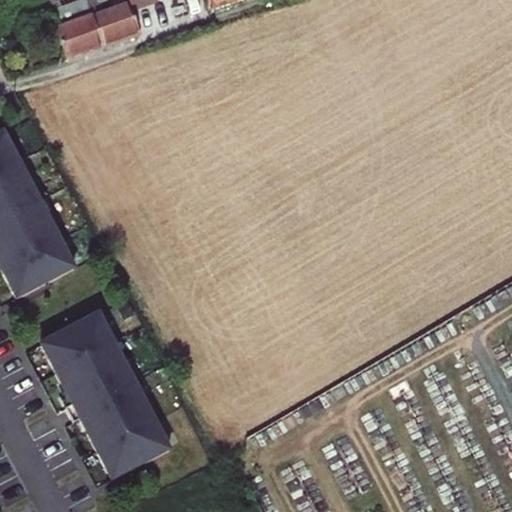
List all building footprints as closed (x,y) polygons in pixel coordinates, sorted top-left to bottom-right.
[(42,0),(64,61),(102,47),(91,17),(66,26),(56,0),(42,0)] [(85,0),(91,17),(102,47),(139,34),(131,11),(128,4),(112,10),(108,0),(85,0)] [(126,0),(128,4),(131,11),(157,2),(156,0),(126,0)] [(206,0),(209,9),(235,0),(206,0)] [(2,133),(0,133),(0,270),(15,299),(73,269),(2,133)] [(97,315),(39,345),(71,406),(64,409),(72,424),(79,421),(111,482),(169,451),(97,315)]
